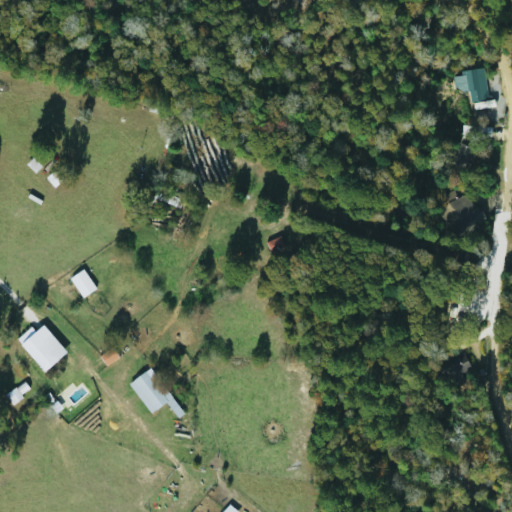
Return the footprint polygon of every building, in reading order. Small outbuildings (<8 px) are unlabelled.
[(467,101),(481,100),(479,70),(454,72),(455,93),(467,92),(467,101)] [(488,128),(462,127),(462,136),(488,136),(488,128)] [(463,176),(474,151),(457,144),(447,168),(463,176)] [(146,204),(155,210),(162,201),(172,208),(177,201),(159,187),(146,204)] [(454,198),(451,192),(440,196),(451,225),(474,216),(465,194),(454,198)] [(269,253),(281,247),(276,237),(264,243),(269,253)] [(80,298),(93,289),(80,270),(67,278),(80,298)] [(41,372),(64,353),(40,325),(32,332),(29,328),(14,340),(41,372)] [(467,371),(462,353),(442,359),(447,377),(467,371)] [(126,385),(149,414),(163,403),(175,418),(181,414),(147,369),(126,385)]
